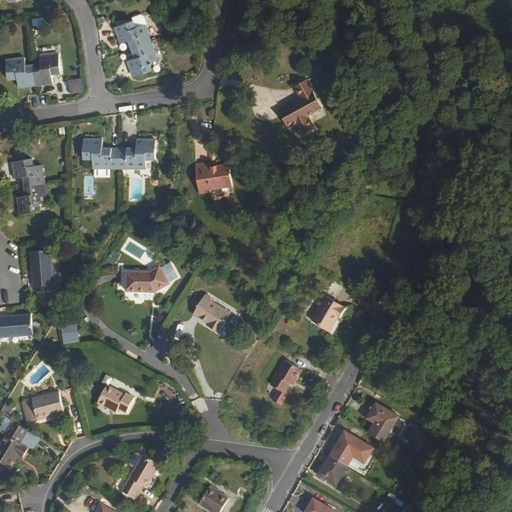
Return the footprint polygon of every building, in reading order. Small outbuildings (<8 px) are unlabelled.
[(140,53),(158,47),(151,24),(142,27),(140,21),(120,26),(126,45),(136,42),(140,53)] [(163,63),(158,47),(140,53),(142,61),(132,65),(137,79),(157,74),(154,66),(163,63)] [(44,69),(35,70),(37,91),(55,89),(54,80),(64,79),(62,59),(44,61),(44,69)] [(37,91),(35,70),(27,71),(26,63),(8,65),(11,85),(21,85),(21,94),(37,91)] [(69,81),(71,94),(84,92),(81,79),(69,81)] [(306,107),(292,114),(293,117),(288,120),(293,133),(301,129),(307,143),(320,137),(314,124),(327,117),(313,88),(300,95),(306,107)] [(123,171),(123,153),(104,152),(104,142),(87,142),(87,161),(96,161),(96,170),(123,171)] [(138,154),(123,153),(123,171),(147,172),(148,162),(157,162),(158,145),(139,144),(138,154)] [(24,182),(25,191),(45,188),(42,168),(32,169),(31,164),(12,166),(14,183),(24,182)] [(214,168),(198,170),(201,200),(212,200),(211,197),(235,194),(233,171),(214,173),(214,168)] [(45,188),(25,191),(27,201),(17,203),(19,220),(38,216),(37,207),(47,206),(45,188)] [(51,253),(31,255),(35,288),(54,287),(51,253)] [(148,278),(125,279),(126,299),(154,298),(169,288),(159,272),(148,278)] [(347,285),(338,280),(313,322),(331,333),(336,324),(335,322),(338,317),(340,318),(341,319),(347,310),(336,303),(347,285)] [(217,299),(209,295),(197,315),(222,334),(234,314),(216,302),(217,299)] [(33,318),(0,320),(0,339),(34,337),(33,318)] [(62,327),(63,345),(80,343),(78,326),(62,327)] [(300,387),(307,375),(291,365),(276,388),(283,393),(276,404),(285,410),(291,399),(290,398),(298,386),(300,387)] [(126,399),(109,389),(100,405),(117,415),(118,413),(129,420),(138,403),(127,397),(126,399)] [(30,421),(51,416),(50,414),(64,411),(60,392),(25,400),(23,402),(27,419),(30,421)] [(15,409),(5,404),(0,413),(9,418),(15,409)] [(372,435),(388,445),(394,434),(402,422),(404,419),(381,404),(371,419),(379,424),(372,435)] [(0,413),(0,421),(10,427),(5,433),(6,434),(0,444),(0,466),(3,462),(10,467),(19,453),(23,457),(28,448),(20,442),(28,429),(9,418),(0,413)] [(394,434),(403,440),(410,427),(402,422),(394,434)] [(348,465),(354,455),(363,460),(365,462),(374,447),(352,434),(350,437),(346,435),(334,456),(348,465)] [(141,452),(135,462),(135,464),(140,468),(125,490),(138,498),(146,484),(152,487),(165,465),(148,454),(144,452),(141,452)] [(354,455),(348,465),(357,470),(363,460),(354,455)] [(337,484),(348,465),(334,456),(322,476),(337,484)] [(411,460),(404,474),(418,481),(425,467),(411,460)] [(225,511),(231,504),(211,492),(200,509),(205,511),(225,511)] [(336,511),(315,499),(307,511),(336,511)] [(113,511),(115,510),(98,500),(89,511),(113,511)]
